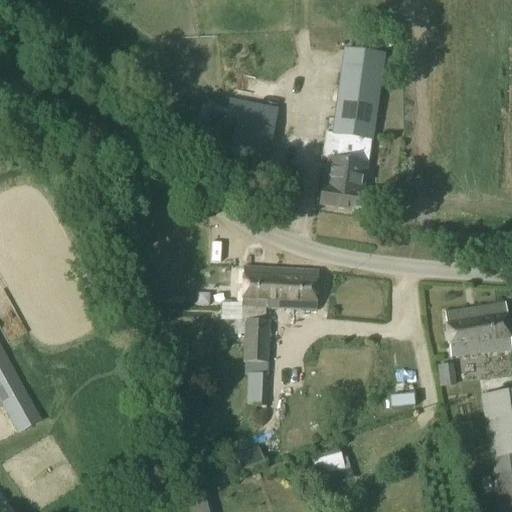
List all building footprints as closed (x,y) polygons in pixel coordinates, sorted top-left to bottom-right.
[(363,195),(370,142),(372,142),(382,75),(341,69),(331,136),(340,138),(337,162),(328,161),(324,188),(323,188),(320,210),(363,216),(366,196),(363,195)] [(225,101),(218,150),(253,154),(260,106),(225,101)] [(241,323),(264,325),(265,309),(264,309),(264,297),(275,297),(277,270),(243,269),(241,308),(242,308),(241,323)] [(317,272),(277,270),(275,297),(264,297),(264,309),(265,309),(315,312),(317,272)] [(511,350),(506,305),(444,312),(449,358),(511,350)] [(270,325),(264,325),(241,323),(234,323),(233,337),(243,338),(242,363),(267,365),(270,325)] [(43,424),(0,347),(0,401),(19,437),(43,424)] [(436,365),(437,387),(453,386),(452,364),(436,365)] [(266,377),(247,376),(246,406),(265,407),(266,377)] [(511,456),(511,392),(481,397),(489,460),(511,456)] [(264,465),(256,448),(235,457),(242,474),(264,465)] [(342,462),(339,451),(310,459),(318,489),(347,481),(343,467),(348,466),(347,461),(342,462)] [(511,511),(511,473),(491,476),(496,511),(511,511)] [(209,511),(207,492),(183,495),(184,511),(209,511)]
